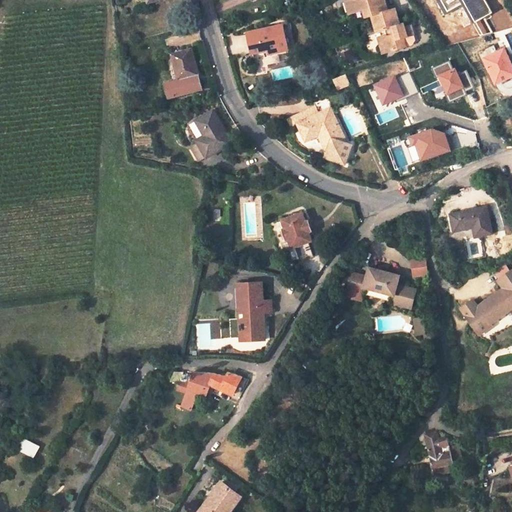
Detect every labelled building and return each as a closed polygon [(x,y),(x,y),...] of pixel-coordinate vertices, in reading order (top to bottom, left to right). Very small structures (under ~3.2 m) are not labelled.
[(386,28),(388,35),(382,36),(386,51),(406,46),(403,37),(412,34),(410,26),(405,27),(402,28),(401,25),(396,8),(388,10),(384,0),(344,0),(349,13),(364,9),(366,16),(372,14),(376,30),(386,28)] [(247,30),(252,52),(267,48),(267,52),(287,47),(281,23),(247,30)] [(377,38),(381,53),(386,51),(382,36),(378,37),(377,38)] [(511,75),(511,65),(504,47),(485,55),(496,82),(511,75)] [(199,76),(191,50),(171,56),(179,82),(199,76)] [(297,118),(317,109),(314,102),(294,111),(297,118)] [(320,117),(331,112),(328,104),(317,109),(320,117)] [(316,131),(323,148),(322,154),(338,160),(348,142),(343,140),(331,112),(320,117),(317,109),(297,118),(294,111),(284,115),(287,122),(294,119),(302,136),(316,131)] [(205,157),(205,158),(231,144),(213,112),(195,121),(196,122),(190,125),(198,141),(197,142),(197,143),(205,157)] [(197,162),(205,157),(197,143),(189,147),(197,162)] [(493,233),(488,206),(451,214),(455,231),(475,227),(477,236),(493,233)] [(305,222),(302,213),(281,220),(284,229),(282,230),(286,241),(288,240),(291,249),(295,248),(300,262),(314,257),(309,243),(309,233),(307,234),(305,229),(307,228),(305,222)] [(428,273),(424,258),(411,261),(414,276),(428,273)] [(399,273),(367,268),(366,278),(350,276),(347,291),(364,293),(364,289),(395,293),(393,301),(414,304),(416,285),(398,282),(399,273)] [(503,289),(479,306),(475,299),(461,309),(472,324),(486,315),(492,323),(511,308),(511,271),(498,281),(503,289)] [(262,283),(237,284),(239,314),(244,314),(245,319),(239,319),(240,337),(249,336),(249,342),(265,341),(263,319),(258,319),(258,314),(271,313),(271,302),(263,302),(262,283)] [(486,315),(472,324),(479,335),(493,325),(492,323),(486,315)] [(417,332),(427,332),(427,317),(417,317),(417,332)] [(181,382),(183,378),(185,372),(176,372),(172,383),(181,382)] [(198,394),(208,396),(212,385),(223,391),(234,397),(244,378),(230,372),(227,377),(216,373),(196,372),(195,376),(192,383),(183,407),(193,411),(198,394)] [(459,445),(451,448),(449,439),(446,437),(438,439),(437,434),(435,433),(424,436),(436,475),(456,470),(455,464),(464,462),(459,445)] [(25,439),(19,450),(33,458),(40,446),(25,439)] [(229,511),(240,497),(220,483),(199,511),(229,511)]
